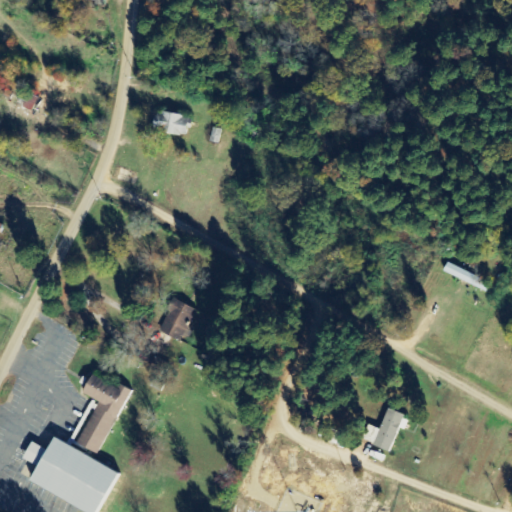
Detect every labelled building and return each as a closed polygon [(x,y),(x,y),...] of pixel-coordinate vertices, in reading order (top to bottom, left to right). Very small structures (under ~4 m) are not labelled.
[(23,101),(21,110),(32,112),(36,94),(6,87),(4,97),(23,101)] [(158,121),(151,120),(150,133),(184,137),(186,116),(159,113),(158,121)] [(488,284),(445,264),(441,273),(484,293),(488,284)] [(172,301),(158,334),(181,343),(194,311),(172,301)] [(89,376),(79,396),(96,405),(75,446),(95,457),(129,392),(118,386),(117,390),(89,376)] [(360,443),(390,453),(402,416),(384,410),(377,433),(365,429),(360,443)] [(20,460),(32,467),(23,483),(75,511),(94,511),(115,475),(50,440),(43,452),(29,444),(20,460)]
